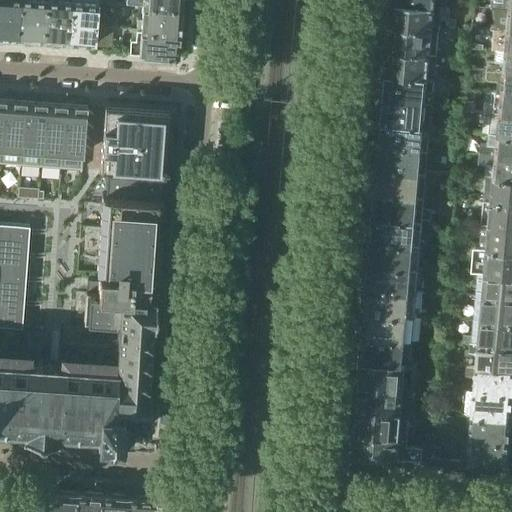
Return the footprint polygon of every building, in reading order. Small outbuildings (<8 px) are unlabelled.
[(0,0),(0,35),(17,37),(17,36),(19,0),(0,0)] [(19,0),(17,36),(42,38),(43,38),(46,0),(19,0)] [(46,0),(43,38),(63,40),(67,40),(70,0),(46,0)] [(70,0),(67,40),(94,42),(95,23),(96,0),(70,0)] [(400,0),(390,0),(389,23),(438,27),(441,3),(435,3),(400,0)] [(511,0),(490,0),(490,6),(505,8),(507,8),(511,8),(511,0)] [(136,17),(135,28),(179,32),(181,7),(142,4),(141,18),(136,17)] [(491,19),(490,27),(511,29),(511,8),(507,8),(506,20),(504,20),(499,19),(491,18),(491,19)] [(94,44),(106,45),(106,42),(107,24),(95,23),(94,42),(94,44)] [(389,23),(386,47),(436,51),(438,27),(389,23)] [(497,38),(496,49),(511,50),(511,29),(490,27),(489,37),(497,38)] [(179,32),(135,28),(135,38),(130,38),(128,52),(138,53),(177,56),(179,32)] [(384,71),(434,76),(436,51),(386,47),(384,71)] [(487,69),(487,70),(511,71),(511,50),(496,49),(495,61),(487,60),(487,69)] [(498,80),(497,91),(511,92),(511,71),(487,70),(487,69),(486,69),(485,76),(488,79),(498,80)] [(384,79),(382,94),(432,99),(448,101),(450,77),(434,76),(384,71),(383,79),(384,79)] [(483,102),(482,111),(490,112),(511,113),(511,92),(497,91),(492,91),(491,103),(484,102),(483,102)] [(160,174),(163,174),(164,174),(164,172),(164,169),(165,168),(165,165),(165,161),(165,155),(166,154),(166,151),(157,150),(157,143),(166,144),(166,141),(167,130),(168,124),(169,110),(164,110),(107,105),(107,102),(87,100),(0,93),(0,163),(81,170),(102,172),(102,170),(107,170),(160,174)] [(380,119),(430,123),(432,99),(382,94),(381,110),(380,110),(379,119),(380,119)] [(490,121),(489,133),(511,134),(511,113),(490,112),(490,121)] [(378,134),(377,142),(428,146),(430,123),(380,119),(379,134),(378,134)] [(480,144),(479,153),(511,155),(511,134),(489,133),(488,144),(480,144)] [(376,158),(375,165),(420,169),(421,160),(426,160),(428,146),(377,142),(378,142),(376,158)] [(484,175),(486,175),(511,176),(511,155),(479,153),(478,163),(485,164),(484,175)] [(374,181),(373,190),(423,194),(426,170),(420,169),(375,165),(375,166),(376,166),(374,181)] [(511,176),(486,175),(484,199),(511,201),(511,176)] [(85,291),(83,322),(117,324),(119,294),(155,296),(155,289),(163,290),(164,290),(165,276),(164,276),(156,275),(162,197),(105,193),(106,189),(102,189),(96,272),(98,272),(98,278),(86,278),(85,291)] [(371,214),(371,215),(422,219),(422,218),(421,218),(423,194),(373,190),(372,205),(371,214)] [(511,201),(484,199),(482,222),(511,225),(511,201)] [(369,230),(369,238),(420,243),(421,232),(422,219),(371,215),(370,230),(369,230)] [(511,225),(482,222),(479,247),(511,249),(511,225)] [(0,356),(7,357),(8,343),(18,343),(19,327),(19,326),(20,326),(22,303),(26,251),(27,226),(27,225),(0,223),(0,356)] [(368,247),(367,262),(418,267),(420,243),(369,238),(368,247)] [(473,246),(471,271),(477,271),(511,274),(511,249),(479,247),(473,246)] [(365,278),(364,286),(416,290),(418,267),(367,262),(366,278),(365,278)] [(511,274),(477,271),(475,294),(511,297),(511,274)] [(364,295),(363,308),(413,313),(414,301),(415,301),(416,290),(364,286),(364,295)] [(0,426),(23,428),(22,432),(55,435),(56,430),(60,430),(63,431),(95,433),(95,437),(120,439),(120,438),(130,438),(132,421),(133,421),(133,422),(137,427),(142,427),(147,424),(147,417),(145,415),(145,414),(147,414),(148,390),(146,390),(150,320),(153,320),(153,317),(154,316),(154,304),(155,297),(155,296),(119,294),(117,324),(115,352),(115,353),(115,366),(107,365),(82,363),(65,362),(63,362),(59,362),(60,344),(33,343),(32,360),(7,358),(0,357),(0,426)] [(511,297),(475,294),(473,318),(511,321),(511,297)] [(365,334),(412,339),(414,313),(413,313),(363,308),(362,311),(366,311),(366,318),(366,319),(361,322),(361,329),(365,334)] [(470,341),(470,342),(511,344),(511,321),(473,318),(471,333),(463,332),(462,341),(470,341)] [(359,346),(358,357),(410,362),(412,339),(365,334),(364,343),(359,346)] [(477,350),(475,365),(511,368),(511,344),(470,342),(469,350),(477,350)] [(361,374),(360,382),(412,386),(413,375),(412,375),(414,362),(410,362),(358,357),(357,370),(361,374)] [(475,373),(474,389),(511,392),(511,368),(475,365),(467,365),(466,372),(475,373)] [(359,398),(358,405),(409,410),(410,399),(411,386),(412,386),(360,382),(360,383),(356,386),(355,394),(359,398)] [(465,414),(471,414),(511,418),(511,407),(511,392),(474,389),(467,388),(465,414)] [(357,421),(356,429),(407,433),(408,422),(409,410),(358,405),(358,407),(354,410),(353,418),(357,421)] [(471,414),(469,437),(509,440),(511,418),(471,414)] [(407,433),(356,429),(356,431),(351,434),(351,441),(355,445),(355,446),(354,446),(353,454),(405,458),(427,459),(428,446),(406,445),(407,434),(407,433)] [(461,460),(461,461),(467,462),(507,464),(509,440),(469,437),(468,448),(462,448),(461,460)] [(431,458),(431,459),(438,460),(439,458),(440,447),(432,446),(431,458)] [(49,490),(48,510),(47,511),(74,511),(76,492),(60,491),(49,490)] [(100,511),(102,494),(86,493),(84,493),(77,493),(77,492),(76,492),(74,511),(100,511)] [(103,494),(102,494),(100,511),(125,511),(127,496),(112,495),(112,494),(110,494),(110,495),(103,494)] [(127,496),(125,511),(151,511),(152,497),(137,497),(137,496),(128,495),(127,496)] [(151,511),(177,511),(179,499),(163,498),(153,497),(153,498),(152,497),(151,511)] [(404,511),(405,506),(388,505),(345,502),(343,511),(404,511)]
